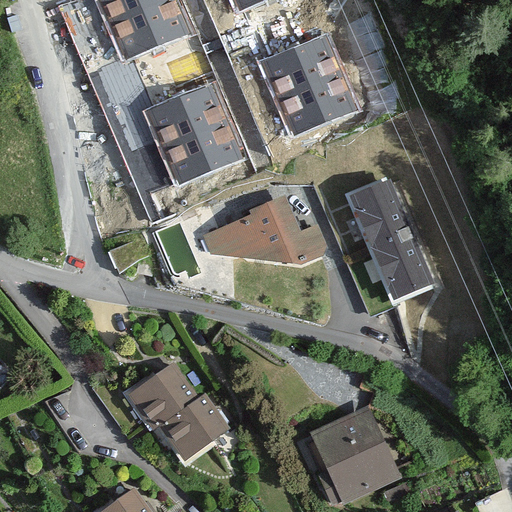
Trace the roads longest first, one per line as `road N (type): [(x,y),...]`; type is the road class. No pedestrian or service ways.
road 1 (residential): [(102,291),(365,343),(409,367),(511,450)]
road 2 (residential): [(27,0),(102,291)]
